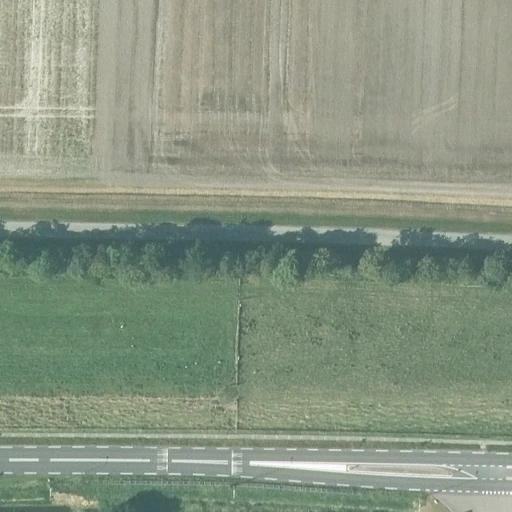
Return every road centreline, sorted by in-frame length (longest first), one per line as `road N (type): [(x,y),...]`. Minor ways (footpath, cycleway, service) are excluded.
road 1 (unclassified): [(511,248),(0,232)]
road 2 (primary): [(511,472),(0,460)]
